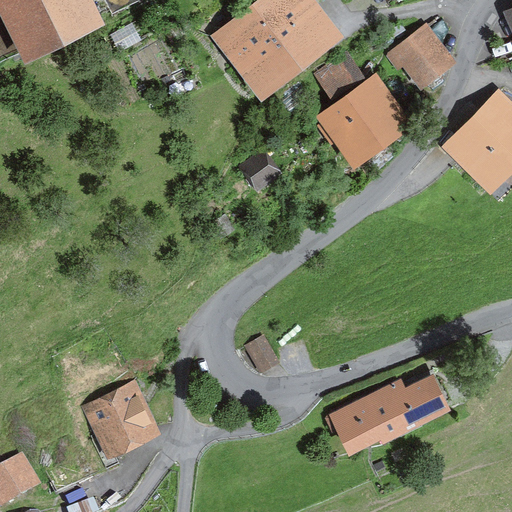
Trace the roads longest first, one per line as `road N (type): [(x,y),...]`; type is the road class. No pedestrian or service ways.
road 1 (tertiary): [(403,173),(229,304),(213,323),(213,349),(225,372),(245,387),(297,392),(511,309)]
road 2 (unclassified): [(487,0),(472,17),(457,93),(403,173)]
